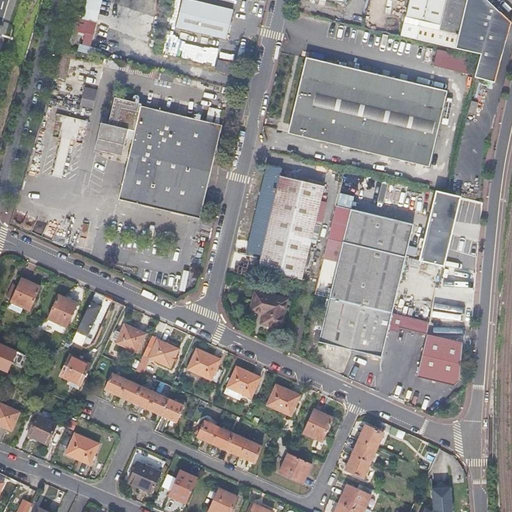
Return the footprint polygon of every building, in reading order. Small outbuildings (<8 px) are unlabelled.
[(82,0),(81,33),(85,33),(84,44),(97,45),(99,0),(82,0)] [(225,39),(232,11),(183,0),(181,0),(176,28),(225,39)] [(406,0),(403,16),(417,19),(416,24),(456,34),(453,48),(478,54),(479,55),(473,76),(494,82),(499,64),(496,63),(503,39),(505,39),(510,21),(499,11),(497,12),(483,0),(406,0)] [(417,19),(403,16),(398,35),(453,48),(456,34),(416,24),(417,19)] [(180,57),(200,61),(203,46),(183,42),(180,57)] [(79,50),(90,53),(92,45),(81,43),(79,50)] [(468,73),(472,57),(435,49),(432,65),(468,73)] [(207,64),(215,66),(217,58),(210,56),(207,64)] [(428,168),(446,90),(306,57),(288,132),(428,168)] [(127,65),(109,61),(107,68),(126,72),(127,65)] [(233,74),(236,65),(217,61),(215,70),(233,74)] [(126,72),(151,78),(153,71),(127,65),(126,72)] [(173,83),(174,76),(153,71),(151,78),(173,83)] [(85,86),(81,106),(95,109),(99,89),(85,86)] [(117,155),(125,150),(128,139),(134,141),(120,200),(199,219),(222,125),(219,124),(221,114),(209,111),(207,121),(118,100),(111,125),(104,123),(97,150),(117,155)] [(475,115),(478,103),(469,101),(466,113),(475,115)] [(61,137),(53,175),(65,178),(73,140),(84,142),(89,120),(57,113),(53,136),(61,137)] [(260,255),(257,269),(302,280),(323,187),(279,177),(281,169),(266,165),(248,242),(263,245),(260,255)] [(435,192),(429,217),(426,228),(418,260),(436,265),(442,266),(450,234),(453,222),(459,198),(459,197),(435,191),(435,192)] [(404,257),(411,225),(350,210),(342,242),(329,298),(318,342),(379,356),(386,328),(397,330),(398,327),(426,334),(427,333),(428,322),(390,313),(404,257)] [(87,216),(79,246),(94,250),(102,220),(87,216)] [(246,251),(260,255),(263,245),(248,242),(246,251)] [(29,311),(40,287),(21,278),(10,302),(29,311)] [(104,296),(94,292),(72,341),(81,345),(104,296)] [(280,328),(287,299),(255,292),(250,311),(263,314),(261,323),(280,328)] [(65,327),(76,303),(58,295),(47,319),(65,327)] [(136,352),(144,333),(123,324),(115,343),(136,352)] [(442,338),(426,334),(416,376),(453,385),(457,380),(460,342),(442,338)] [(178,349),(150,336),(142,355),(169,367),(178,349)] [(0,368),(6,372),(15,352),(0,344),(0,368)] [(210,379),(219,359),(196,348),(187,369),(210,379)] [(76,389),(88,364),(68,355),(58,375),(65,378),(63,383),(76,389)] [(251,397),(260,378),(236,367),(227,387),(251,397)] [(118,396),(125,381),(111,374),(104,389),(118,396)] [(139,387),(125,381),(118,396),(132,402),(139,387)] [(290,415),(299,395),(276,385),(267,404),(290,415)] [(153,393),(139,387),(132,402),(146,408),(153,393)] [(161,415),(168,400),(153,393),(146,408),(161,415)] [(183,407),(168,400),(161,415),(176,422),(183,407)] [(0,424),(11,430),(19,412),(0,402),(0,424)] [(322,439),(333,415),(314,407),(303,431),(322,439)] [(46,443),(56,423),(37,413),(27,434),(46,443)] [(211,443),(218,428),(203,422),(196,437),(211,443)] [(365,425),(358,440),(376,448),(383,433),(365,425)] [(232,434),(218,428),(211,443),(225,449),(232,434)] [(90,462),(98,443),(74,432),(66,452),(90,462)] [(239,456),(246,441),(232,434),(225,449),(239,456)] [(376,448),(358,440),(352,455),(370,463),(376,448)] [(260,447),(246,441),(239,456),(253,462),(260,447)] [(364,476),(370,463),(352,455),(346,468),(364,476)] [(302,486),(311,467),(287,457),(279,475),(302,486)] [(151,492),(160,471),(137,461),(128,482),(151,492)] [(170,495),(186,502),(197,477),(181,470),(170,495)] [(370,495),(373,489),(360,484),(357,490),(370,495)] [(338,503),(359,511),(363,511),(370,495),(357,490),(346,485),(338,503)] [(422,511),(451,511),(449,487),(431,488),(433,509),(432,511),(424,508),(422,511)] [(230,511),(238,497),(219,489),(208,511),(230,511)] [(27,511),(32,503),(24,499),(18,511),(10,511),(9,511),(27,511)] [(271,511),(272,511),(253,503),(249,511),(271,511)] [(359,511),(338,503),(334,511),(359,511)]
